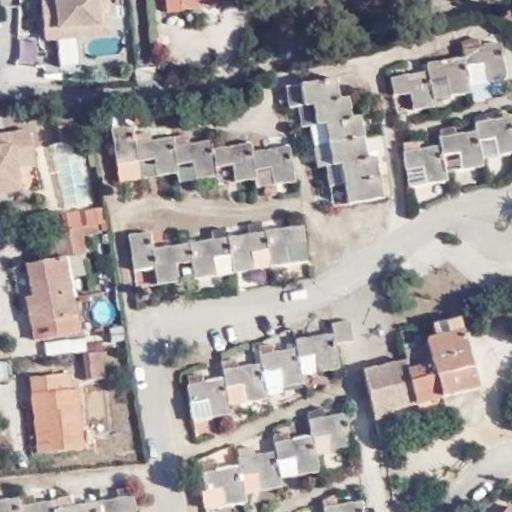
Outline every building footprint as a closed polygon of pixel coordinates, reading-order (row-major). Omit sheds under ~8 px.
[(39,0),(44,41),(80,37),(78,27),(111,24),(107,0),(39,0)] [(162,0),(164,12),(221,6),(220,0),(162,0)] [(78,27),(80,37),(111,34),(111,24),(78,27)] [(479,62),(481,76),(503,72),(497,37),(461,42),(462,51),(424,57),(425,65),(389,71),(393,89),(406,87),(408,106),(431,102),(430,94),(428,79),(443,76),(446,92),(467,88),(467,78),(465,65),(479,62)] [(467,78),(481,76),(479,62),(465,65),(467,78)] [(309,98),(313,119),(321,118),(324,139),(327,156),(335,154),(341,193),(375,187),(369,149),(362,151),(355,111),(349,112),(346,92),(337,93),(334,72),(299,78),(302,99),(309,98)] [(428,79),(430,94),(446,92),(443,76),(428,79)] [(88,116),(88,105),(78,103),(63,102),(54,100),(58,122),(78,118),(88,116)] [(491,139),(493,154),(511,151),(511,126),(510,113),(472,120),(473,126),(453,130),(452,122),(437,126),(438,130),(436,130),(438,142),(417,145),(416,137),(400,140),(401,146),(400,146),(408,183),(443,177),(440,157),(455,154),(457,168),(480,165),(478,156),(476,141),(491,139)] [(115,158),(135,154),(149,152),(152,169),(176,164),(175,157),(190,155),(192,171),(213,168),(212,161),(227,158),(230,174),(253,171),(252,162),(269,161),(271,176),(290,173),(284,137),(248,143),(247,134),(210,139),(208,130),(170,137),(168,130),(132,135),(128,117),(109,120),(115,158)] [(80,134),(78,118),(58,122),(60,137),(80,134)] [(321,118),(313,119),(306,120),(309,142),(324,139),(321,118)] [(0,188),(19,185),(16,164),(34,161),(28,124),(7,128),(8,134),(0,135),(0,188)] [(478,156),(493,154),(491,139),(476,141),(478,156)] [(138,171),(135,154),(115,158),(118,174),(138,171)] [(59,212),(76,210),(74,195),(57,197),(59,212)] [(80,240),(76,210),(59,212),(62,241),(80,240)] [(262,243),(265,258),(285,255),(283,240),(298,237),(294,218),(260,223),(258,217),(245,219),(246,225),(223,230),(222,223),(208,225),(209,231),(151,241),(147,225),(129,228),(135,263),(153,260),(156,276),(177,273),(175,257),(187,255),(189,270),(212,267),(210,251),(226,248),(228,264),(249,261),(247,245),(262,243)] [(20,248),(27,278),(29,288),(23,291),(29,324),(68,316),(65,300),(69,299),(56,241),(20,248)] [(249,261),(265,258),(262,243),(247,245),(249,261)] [(210,251),(212,267),(228,264),(226,248),(210,251)] [(29,288),(27,278),(21,280),(23,291),(29,288)] [(218,357),(221,370),(184,377),(187,395),(200,393),(203,408),(226,405),(222,382),(236,379),(239,395),(260,392),(260,385),(297,378),(293,354),(308,352),(311,367),(332,364),(329,344),(348,341),(345,320),(325,323),(327,330),(290,336),(292,344),(271,348),(269,340),(254,343),(257,357),(235,361),(233,354),(218,357)] [(465,328),(427,337),(432,361),(433,372),(429,373),(435,396),(479,385),(465,328)] [(95,365),(93,341),(78,342),(80,366),(95,365)] [(363,369),(384,364),(383,359),(362,364),(363,369)] [(416,401),(408,369),(405,359),(384,364),(363,369),(378,434),(397,431),(392,407),(416,401)] [(433,372),(432,361),(408,369),(416,401),(435,396),(429,373),(433,372)] [(23,371),(26,406),(32,406),(35,447),(76,443),(71,383),(63,383),(62,368),(23,371)] [(274,480),(273,472),(271,457),(286,454),(289,470),(310,466),(308,449),(346,442),(341,409),(318,411),(318,404),(302,410),(306,432),(283,435),(282,429),(267,432),(269,446),(233,452),(234,459),(212,462),(212,456),(196,458),(201,499),(239,494),(236,468),(250,467),(252,483),(274,480)] [(32,406),(26,406),(29,447),(35,447),(32,406)] [(271,457),(273,472),(289,470),(286,454),(271,457)] [(128,492),(127,483),(113,485),(115,493),(56,502),(54,495),(34,498),(32,491),(19,493),(18,490),(0,493),(0,511),(123,511),(133,510),(130,492),(128,492)] [(317,498),(318,511),(357,511),(355,495),(331,499),(329,492),(318,495),(317,498)]
